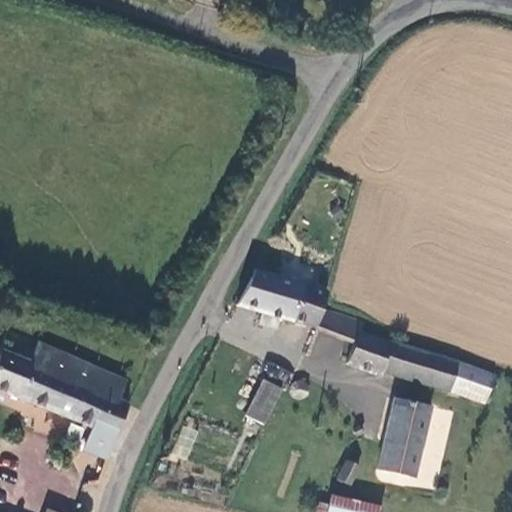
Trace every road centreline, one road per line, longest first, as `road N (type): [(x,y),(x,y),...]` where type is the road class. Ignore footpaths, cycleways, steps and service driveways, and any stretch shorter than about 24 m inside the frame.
road 1 (unclassified): [(109,511),(151,410),(340,79)]
road 2 (unclassified): [(340,79),(107,0)]
road 3 (unclassified): [(340,79),(396,18),(442,0)]
